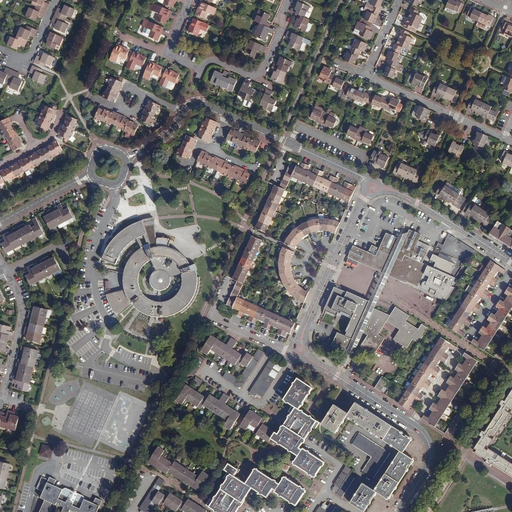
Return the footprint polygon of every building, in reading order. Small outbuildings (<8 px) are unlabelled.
[(46,10),(49,3),(43,1),(42,0),(41,0),(32,0),(37,2),(35,6),(46,10)] [(164,0),(163,4),(166,5),(172,8),(174,3),(173,2),(174,0),(164,0)] [(373,5),(371,9),(379,12),(381,6),(380,6),(382,0),(372,0),(370,4),(373,5)] [(460,13),(464,4),(458,1),(457,3),(454,2),(450,0),(448,0),(445,7),(454,11),(454,10),(460,13)] [(295,9),(292,8),(290,12),(296,14),(304,18),(307,11),(308,11),(310,6),(307,5),(308,4),(303,2),(302,3),(299,1),(295,9)] [(218,9),(202,2),(199,10),(198,9),(196,16),(205,19),(208,13),(215,16),(218,9)] [(75,9),(65,4),(64,7),(65,8),(64,10),(63,9),(58,7),(54,14),(65,19),(66,15),(71,17),(75,9)] [(166,19),(170,11),(154,5),(151,12),(158,15),(156,21),(165,25),(167,19),(166,19)] [(43,18),(46,10),(35,6),(34,9),(29,7),(25,16),(35,20),(36,17),(35,16),(35,14),(37,15),(43,18)] [(367,11),(364,20),(371,23),(372,23),(374,18),(376,18),(379,12),(371,9),(365,6),(364,10),(367,11)] [(469,18),(478,22),(481,14),(476,11),(473,10),(474,8),(468,6),(464,14),(470,17),(469,18)] [(261,24),(269,27),(271,23),(268,22),(271,14),(260,9),(257,15),(258,15),(255,21),(261,24)] [(408,18),(420,24),(422,18),(416,15),(418,12),(410,9),(409,12),(410,13),(408,18)] [(65,19),(54,14),(51,21),(57,23),(58,24),(57,26),(56,25),(55,28),(65,33),(68,24),(63,22),(65,19)] [(309,20),(304,18),(296,14),(294,17),(298,19),(294,26),(299,28),(302,29),(301,31),(303,32),(304,30),(306,31),(308,25),(307,25),(309,20)] [(481,14),(478,22),(486,25),(486,24),(490,26),(494,17),(490,15),(489,17),(487,16),(481,14)] [(417,29),(420,24),(408,18),(405,24),(404,23),(402,26),(410,30),(410,28),(411,27),(417,29)] [(189,32),(198,36),(201,29),(208,32),(211,25),(194,19),(193,22),(194,22),(192,26),(191,26),(189,32)] [(369,27),(371,23),(364,20),(359,31),(361,32),(359,36),(369,40),(372,32),(369,31),(368,30),(369,27)] [(148,21),(147,22),(145,21),(143,27),(152,31),(149,37),(158,41),(160,36),(159,35),(163,27),(148,21)] [(505,34),(511,36),(511,27),(508,25),(509,24),(506,23),(505,23),(503,29),(499,27),(498,29),(502,31),(501,34),(504,36),(505,34)] [(275,30),(269,27),(261,24),(258,30),(257,29),(255,34),(258,35),(262,37),(261,39),(265,41),(266,39),(267,39),(270,31),(273,33),(275,30)] [(17,35),(27,39),(28,36),(26,36),(27,33),(29,34),(34,37),(37,30),(27,25),(25,29),(20,26),(17,35)] [(398,39),(410,45),(413,39),(407,36),(408,33),(401,29),(399,33),(401,34),(398,39)] [(310,45),(311,41),(288,31),(286,37),(291,40),(289,46),(299,51),(303,42),(310,45)] [(51,32),(48,38),(49,39),(48,41),(47,44),(55,48),(56,44),(60,46),(63,37),(51,32)] [(24,46),(27,39),(17,35),(15,38),(11,36),(7,45),(16,49),(18,46),(16,45),(17,43),(19,44),(24,46)] [(408,51),(410,45),(398,39),(396,45),(394,44),(393,48),(400,51),(401,48),(408,51)] [(350,50),(357,53),(359,50),(360,51),(364,52),(367,44),(358,40),(356,44),(353,43),(350,50)] [(264,53),(266,47),(252,41),(250,44),(249,43),(245,52),(255,56),(258,50),(264,53)] [(124,49),(116,45),(113,52),(110,60),(117,63),(120,56),(126,59),(130,50),(125,48),(124,49)] [(357,53),(350,50),(349,53),(347,53),(344,61),(352,65),(355,59),(356,57),(357,57),(359,54),(358,54),(357,53)] [(391,60),(389,63),(396,67),(397,67),(400,59),(397,58),(399,55),(389,51),(386,58),(389,60),(391,60)] [(44,52),(43,55),(45,56),(44,58),(42,57),(37,55),(34,62),(44,67),(46,63),(50,65),(54,56),(44,52)] [(137,64),(143,66),(144,67),(144,65),(145,63),(147,64),(148,62),(146,61),(148,58),(143,56),(142,56),(141,56),(138,54),(134,52),(127,68),(134,71),(136,67),(137,64)] [(273,67),(286,73),(289,67),(290,67),(292,62),(286,59),(283,57),(283,58),(282,58),(281,57),(277,65),(274,64),(273,67)] [(162,77),(163,74),(161,73),(162,71),(163,68),(158,65),(158,66),(150,63),(143,77),(151,80),(153,74),(159,77),(160,76),(162,77)] [(396,67),(389,63),(388,63),(386,66),(387,67),(386,70),(384,75),(392,79),(396,70),(395,70),(396,67)] [(35,74),(37,74),(36,76),(34,76),(33,79),(43,83),(47,74),(42,72),(43,70),(32,65),(30,72),(35,74)] [(5,79),(8,81),(13,71),(5,67),(3,72),(3,74),(1,73),(2,71),(0,70),(0,82),(3,84),(5,79)] [(284,78),(286,73),(273,67),(271,70),(275,71),(271,79),(274,80),(273,81),(275,82),(276,80),(280,82),(283,84),(285,79),(284,78)] [(328,84),(331,76),(328,75),(328,73),(330,71),(322,67),(318,76),(322,78),(320,81),(328,84)] [(170,71),(166,69),(160,84),(172,90),(174,89),(176,83),(177,81),(179,82),(180,79),(178,79),(180,75),(174,72),(174,73),(170,72),(170,71)] [(13,71),(8,81),(11,82),(10,86),(18,90),(22,80),(19,79),(19,81),(17,80),(18,78),(20,74),(13,71)] [(222,85),(228,72),(225,71),(223,74),(216,71),(211,82),(216,84),(217,83),(222,85)] [(228,72),(222,85),(228,88),(227,89),(233,92),(238,80),(230,77),(231,74),(228,72)] [(425,76),(425,77),(417,74),(412,84),(415,86),(416,84),(421,86),(420,88),(424,90),(429,77),(425,76)] [(332,75),(331,76),(328,84),(331,85),(331,86),(339,90),(343,81),(337,79),(335,78),(336,76),(332,75)] [(111,84),(109,88),(119,93),(122,85),(121,85),(122,82),(112,77),(110,83),(111,84)] [(511,78),(507,77),(504,85),(505,85),(503,89),(504,89),(502,93),(503,93),(509,96),(510,92),(511,93),(511,92),(511,78)] [(251,83),(245,80),(238,95),(243,96),(242,98),(250,101),(255,91),(249,88),(251,83)] [(444,99),(449,88),(441,84),(440,87),(436,85),(433,94),(436,95),(437,94),(441,96),(441,98),(444,99)] [(355,100),(358,92),(353,89),(353,87),(347,85),(342,98),(346,99),(347,96),(355,100)] [(115,99),(119,93),(109,88),(107,93),(106,92),(104,98),(113,102),(114,99),(115,99)] [(457,91),(449,88),(444,99),(447,100),(449,99),(453,101),(452,102),(456,104),(459,96),(456,94),(457,91)] [(263,107),(272,111),(275,104),(277,100),(270,97),(273,91),(267,89),(260,104),(264,105),(263,107)] [(358,92),(355,100),(363,103),(364,101),(370,104),(373,97),(370,96),(370,95),(365,93),(364,94),(358,92)] [(380,107),(383,109),(387,101),(387,100),(384,98),(383,100),(381,98),(375,96),(371,104),(380,108),(380,107)] [(387,101),(383,109),(391,112),(392,110),(399,113),(401,106),(399,105),(400,102),(392,98),(391,101),(390,103),(387,101)] [(149,100),(144,110),(153,115),(155,110),(156,111),(159,105),(149,100)] [(476,113),(478,114),(483,103),(476,100),(474,102),(471,101),(467,109),(471,111),(471,109),(475,111),(476,113)] [(491,107),(483,103),(478,114),(481,115),(483,114),(487,116),(486,118),(495,121),(500,110),(497,109),(496,112),(490,110),(491,107)] [(40,115),(51,120),(52,116),(54,117),(57,110),(56,110),(57,107),(56,107),(52,105),(51,105),(50,107),(46,105),(44,110),(43,109),(40,115)] [(411,116),(426,123),(428,119),(426,118),(427,115),(430,113),(431,111),(420,106),(420,107),(416,105),(411,116)] [(104,122),(109,111),(102,108),(102,109),(99,108),(94,118),(99,121),(100,120),(104,122)] [(322,123),(326,115),(322,114),(323,112),(315,108),(312,116),(317,119),(316,120),(322,123)] [(153,115),(144,110),(141,117),(142,118),(141,120),(150,125),(153,119),(151,119),(153,115)] [(112,113),(109,111),(104,122),(110,124),(110,123),(115,125),(120,115),(113,112),(112,113)] [(65,122),(64,125),(74,130),(77,124),(75,123),(77,119),(67,114),(67,115),(64,122),(65,122)] [(51,120),(40,115),(38,120),(40,121),(37,126),(47,131),(51,123),(49,123),(51,120)] [(119,129),(124,131),(129,120),(126,119),(126,118),(120,115),(115,125),(120,128),(119,129)] [(326,115),(322,123),(328,126),(329,124),(335,127),(338,118),(330,115),(329,117),(326,115)] [(0,127),(0,128),(2,133),(12,128),(11,125),(12,124),(8,117),(0,121),(0,125),(1,127),(0,127)] [(203,122),(200,127),(211,132),(212,129),(214,130),(217,122),(206,117),(204,123),(203,122)] [(129,120),(124,131),(128,133),(127,134),(133,136),(138,126),(135,125),(136,123),(129,120)] [(74,130),(64,125),(62,128),(61,128),(58,135),(68,139),(70,135),(72,135),(74,130)] [(352,138),(358,141),(362,133),(358,131),(359,130),(351,126),(347,134),(353,137),(352,138)] [(211,132),(200,127),(198,133),(199,133),(197,138),(208,142),(211,136),(210,135),(211,132)] [(6,137),(8,142),(19,136),(15,130),(14,131),(12,128),(2,133),(5,138),(6,137)] [(226,139),(235,144),(240,133),(232,129),(231,130),(230,130),(226,139)] [(432,131),(429,129),(424,140),(435,146),(440,134),(437,133),(435,134),(432,133),(432,131)] [(485,144),(489,136),(477,131),(476,133),(477,136),(475,140),(474,139),(472,143),(475,144),(473,148),(482,151),(483,147),(481,146),(483,143),(485,144)] [(240,133),(235,144),(240,145),(239,147),(245,149),(249,138),(246,137),(247,136),(240,133)] [(362,133),(358,141),(365,144),(365,142),(371,144),(374,136),(366,133),(365,135),(362,133)] [(194,142),(196,137),(191,135),(191,138),(186,135),(182,145),(192,150),(195,143),(194,142)] [(19,136),(8,142),(13,151),(22,147),(20,144),(22,143),(19,136)] [(249,138),(245,149),(251,151),(251,150),(255,152),(260,141),(253,139),(253,140),(249,138)] [(48,147),(53,157),(59,154),(58,153),(62,151),(57,141),(50,144),(51,146),(48,147)] [(456,142),(454,141),(453,143),(449,150),(448,152),(456,155),(458,152),(461,154),(465,146),(461,144),(461,146),(457,144),(456,142)] [(192,150),(182,145),(179,150),(178,149),(176,154),(186,159),(188,157),(189,157),(192,150)] [(48,160),(53,157),(48,147),(45,149),(44,148),(38,151),(44,161),(48,159),(48,160)] [(385,169),(390,158),(382,154),(383,152),(380,150),(379,152),(375,150),(371,159),(375,160),(374,163),(377,165),(378,164),(382,165),(382,168),(385,169)] [(503,163),(510,167),(510,166),(511,162),(511,154),(511,155),(507,154),(508,152),(504,150),(501,159),(504,160),(503,163)] [(29,157),(35,167),(40,164),(39,163),(44,161),(38,151),(31,155),(32,156),(29,157)] [(200,165),(206,167),(210,157),(207,155),(208,154),(201,151),(196,161),(200,163),(200,165)] [(19,161),(24,171),(29,169),(29,170),(35,167),(29,157),(26,159),(26,157),(19,161)] [(210,157),(206,167),(211,170),(212,168),(216,170),(221,160),(214,157),(213,158),(210,157)] [(221,160),(216,170),(220,172),(219,173),(225,176),(230,165),(227,164),(227,163),(221,160)] [(20,173),(24,171),(19,161),(12,165),(13,166),(10,167),(16,177),(21,174),(20,173)] [(295,170),(293,174),(292,175),(296,176),(295,178),(299,180),(306,164),(302,162),(300,168),(299,167),(300,166),(297,165),(296,166),(295,170)] [(405,178),(410,167),(402,163),(400,166),(397,164),(393,173),(397,174),(398,173),(401,175),(402,177),(405,178)] [(306,164),(299,180),(302,181),(303,180),(306,181),(311,171),(309,170),(309,171),(307,171),(310,166),(306,164)] [(231,177),(236,179),(240,168),(234,165),(233,167),(230,165),(225,176),(231,178),(231,177)] [(16,177),(10,167),(7,169),(7,168),(0,171),(5,181),(9,179),(10,180),(16,177)] [(413,182),(416,183),(421,172),(410,167),(405,178),(407,179),(409,178),(413,180),(413,182)] [(240,168),(236,179),(240,181),(239,182),(245,185),(250,174),(246,173),(247,171),(240,168)] [(314,172),(311,171),(306,181),(310,183),(309,184),(313,186),(320,170),(317,169),(314,174),(313,173),(314,172)] [(320,170),(313,186),(317,188),(318,186),(321,188),(326,178),(324,177),(323,178),(322,177),(325,172),(320,170)] [(324,191),(327,192),(334,177),(331,175),(329,180),(328,180),(328,179),(326,178),(321,188),(325,190),(324,191)] [(334,177),(327,192),(331,194),(332,193),(335,194),(340,184),(338,183),(337,184),(336,183),(338,178),(334,177)] [(342,199),(349,183),(345,182),(343,187),(341,186),(342,185),(340,184),(335,194),(339,196),(338,197),(342,199)] [(352,185),(349,183),(342,199),(345,200),(346,199),(350,201),(355,189),(355,188),(356,186),(353,185),(352,188),(351,188),(352,185)] [(282,193),(284,188),(280,187),(274,184),(273,186),(274,186),(275,187),(273,193),(282,197),(283,193),(282,193)] [(445,200),(452,190),(445,185),(443,188),(440,186),(435,193),(438,195),(439,194),(442,196),(443,199),(445,200)] [(459,195),(452,190),(445,200),(447,201),(450,201),(453,203),(452,205),(455,207),(460,199),(458,197),(459,195)] [(268,195),(267,198),(278,203),(279,200),(280,200),(282,197),(273,193),(271,197),(270,196),(268,195)] [(276,207),(278,203),(267,198),(266,200),(267,201),(269,201),(266,207),(276,211),(277,207),(276,207)] [(473,218),(475,219),(482,209),(474,204),(473,207),(469,205),(464,213),(468,215),(469,213),(473,216),(473,218)] [(66,221),(67,221),(74,217),(68,205),(65,207),(65,208),(63,209),(63,208),(61,205),(58,207),(66,221)] [(65,222),(66,221),(58,207),(55,209),(57,212),(52,215),(58,226),(65,222)] [(262,210),(260,213),(271,217),(273,214),(274,215),(276,211),(266,207),(265,211),(263,210),(262,210)] [(482,209),(475,219),(477,221),(480,221),(483,223),(482,224),(486,227),(491,219),(487,217),(489,214),(482,209)] [(58,226),(52,215),(50,211),(46,213),(48,217),(44,219),(50,230),(58,226)] [(271,217),(260,213),(260,215),(261,216),(262,216),(260,221),(269,226),(271,222),(269,221),(271,217)] [(325,229),(327,230),(329,219),(325,218),(324,214),(320,214),(320,218),(319,218),(320,231),(323,231),(323,230),(325,229)] [(31,226),(37,237),(45,233),(37,218),(32,221),(34,224),(31,226)] [(317,231),(320,231),(319,218),(314,219),(308,221),(312,232),(315,230),(316,230),(317,231)] [(152,219),(142,221),(144,227),(146,226),(146,225),(151,224),(151,226),(153,225),(152,219)] [(335,220),(329,219),(327,230),(331,231),(332,231),(332,232),(335,234),(340,222),(335,220)] [(169,286),(170,284),(170,282),(171,281),(170,279),(170,278),(182,275),(182,278),(182,280),(182,283),(182,285),(181,288),(180,290),(179,292),(178,294),(177,296),(175,298),(173,299),(170,301),(168,302),(166,302),(164,303),(162,303),(160,303),(160,312),(158,312),(159,318),(164,318),(169,317),(174,315),(179,313),(180,315),(184,312),(187,309),(191,305),(193,301),(196,296),(197,293),(198,290),(198,287),(199,284),(199,278),(197,278),(195,271),(196,271),(194,265),(190,267),(188,268),(187,265),(185,264),(184,262),(187,260),(185,258),(183,260),(180,257),(182,255),(179,253),(177,255),(174,253),(175,250),(173,249),(172,252),(169,251),(168,251),(168,248),(170,241),(169,241),(169,239),(164,239),(157,238),(157,240),(155,240),(153,225),(151,226),(151,224),(148,224),(146,225),(146,226),(144,227),(142,221),(137,223),(138,224),(135,225),(132,226),(128,228),(125,231),(121,233),(117,237),(113,241),(107,246),(106,248),(104,251),(103,254),(101,259),(115,264),(118,257),(120,254),(122,252),(121,251),(124,249),(126,246),(129,244),(131,242),(134,240),(137,239),(140,237),(144,236),(147,245),(143,246),(143,248),(141,249),(139,250),(137,252),(134,254),(132,256),(130,259),(128,262),(126,264),(125,267),(124,269),(124,270),(124,271),(123,272),(123,273),(123,274),(122,278),(122,281),(122,283),(123,286),(123,290),(105,295),(107,301),(110,308),(113,311),(117,317),(120,315),(122,313),(131,305),(132,305),(136,302),(136,300),(142,296),(143,296),(141,294),(140,292),(139,290),(138,288),(138,286),(137,283),(137,281),(137,278),(138,275),(139,273),(140,270),(141,268),(143,266),(144,264),(146,262),(148,261),(150,260),(155,271),(154,272),(153,273),(152,274),(151,275),(150,277),(149,278),(149,280),(149,282),(149,283),(150,285),(151,286),(152,288),(153,289),(154,290),(156,291),(157,291),(159,291),(161,292),(163,291),(164,291),(166,290),(167,289),(168,287),(169,286)] [(268,229),(269,226),(260,221),(258,225),(257,224),(256,224),(254,227),(265,232),(266,228),(268,229)] [(305,222),(298,226),(306,236),(308,235),(307,234),(309,233),(312,232),(308,221),(305,222)] [(503,227),(497,223),(490,234),(511,248),(511,232),(511,229),(511,223),(507,221),(503,227)] [(37,237),(31,226),(26,228),(24,225),(21,227),(29,241),(37,237)] [(306,236),(298,226),(294,229),(290,233),(299,241),(301,238),(303,237),(303,238),(306,236)] [(20,232),(16,234),(22,245),(25,243),(29,241),(21,227),(18,228),(20,232)] [(408,233),(391,273),(394,274),(393,276),(401,279),(401,281),(417,289),(428,265),(423,263),(430,246),(419,241),(421,235),(409,230),(408,233)] [(14,249),(22,245),(16,234),(11,236),(9,233),(6,235),(14,249)] [(297,244),(299,241),(290,233),(287,237),(284,243),(296,249),(297,246),(296,245),(297,244)] [(376,304),(389,276),(408,233),(399,236),(398,238),(384,270),(382,273),(369,301),(369,300),(345,353),(339,367),(350,362),(363,332),(374,306),(376,304)] [(398,238),(386,233),(379,250),(377,250),(378,248),(372,245),(369,251),(371,252),(371,254),(353,246),(348,257),(359,262),(360,260),(380,270),(381,268),(384,270),(398,238)] [(0,242),(6,253),(14,249),(6,235),(3,236),(4,239),(5,241),(3,242),(3,240),(0,241),(0,242)] [(252,238),(250,243),(259,247),(261,244),(259,243),(261,239),(251,235),(250,237),(251,238),(252,238)] [(246,246),(244,249),(255,254),(256,250),(258,251),(259,247),(250,243),(248,247),(247,247),(246,246)] [(281,250),(280,257),(291,259),(292,255),(292,254),(294,255),(295,252),(283,246),(281,250)] [(255,254),(244,249),(243,251),(244,252),(246,252),(244,257),(253,262),(255,258),(253,257),(255,254)] [(433,267),(428,265),(417,289),(423,291),(424,290),(429,292),(429,294),(435,297),(435,295),(441,297),(440,299),(446,301),(459,280),(451,276),(456,263),(433,253),(430,259),(436,262),(433,267)] [(45,259),(53,273),(61,269),(55,258),(50,260),(49,257),(45,259)] [(251,266),(253,262),(244,257),(242,262),(240,261),(239,261),(238,263),(248,268),(250,265),(251,266)] [(278,263),(279,268),(292,267),(292,264),(291,264),(290,262),(291,259),(280,257),(278,263)] [(357,266),(359,262),(349,258),(347,261),(357,266)] [(45,278),(53,273),(45,259),(42,261),(44,264),(39,266),(45,278)] [(382,273),(384,270),(381,268),(380,270),(360,260),(359,262),(382,273)] [(488,268),(497,274),(499,272),(498,271),(504,274),(506,271),(490,261),(489,264),(490,265),(488,268)] [(239,267),(237,272),(246,276),(248,272),(247,271),(248,268),(238,263),(237,266),(238,267),(239,267)] [(45,278),(39,266),(35,268),(34,265),(30,267),(38,281),(45,278)] [(38,281),(30,267),(27,269),(29,272),(24,274),(30,286),(38,281)] [(280,274),(282,279),(292,275),(291,271),(291,270),(292,270),(292,267),(279,268),(280,274)] [(495,277),(497,274),(488,268),(486,272),(484,271),(482,274),(496,283),(498,280),(494,277),(495,276),(495,277)] [(237,280),(242,283),(243,279),(245,279),(246,276),(237,272),(235,276),(234,275),(233,275),(232,278),(237,280)] [(394,274),(391,273),(389,276),(401,281),(401,279),(393,276),(394,274)] [(496,283),(482,274),(480,278),(481,279),(479,282),(488,288),(490,285),(489,284),(490,284),(494,286),(496,283)] [(284,284),(287,288),(298,281),(296,278),(295,279),(294,278),(292,275),(282,279),(284,284)] [(290,293),(295,297),(302,288),(299,285),(298,285),(299,283),(298,281),(287,288),(290,293)] [(476,284),(474,287),(488,297),(489,294),(485,291),(486,289),(487,290),(488,288),(479,282),(477,285),(476,284)] [(347,293),(334,287),(324,311),(336,316),(337,313),(351,318),(345,331),(346,332),(345,336),(336,332),(330,346),(345,353),(369,300),(347,291),(347,293)] [(486,300),(488,297),(474,287),(471,291),(472,291),(470,295),(480,301),(481,299),(480,298),(481,297),(486,300)] [(302,288),(295,297),(298,300),(304,303),(309,291),(307,290),(306,291),(304,290),(302,288)] [(480,301),(470,295),(468,298),(467,298),(465,300),(479,309),(481,306),(477,304),(477,303),(478,303),(480,301)] [(136,302),(132,305),(133,306),(139,311),(140,312),(145,315),(150,317),(153,318),(159,318),(158,312),(160,312),(160,303),(158,303),(155,303),(153,302),(151,301),(149,300),(146,299),(144,297),(143,296),(142,296),(136,300),(136,302)] [(234,314),(237,315),(245,300),(241,299),(241,300),(237,298),(236,299),(235,303),(233,307),(232,308),(235,309),(236,308),(237,308),(234,314)] [(511,302),(506,299),(504,303),(500,301),(498,303),(511,311),(511,310),(511,309),(511,307),(511,302)] [(245,300),(237,315),(241,317),(244,311),(245,312),(244,313),(246,314),(251,304),(248,303),(248,302),(245,300)] [(479,309),(465,300),(463,304),(464,305),(462,308),(471,314),(473,311),(472,311),(473,310),(477,313),(479,309)] [(500,309),(497,312),(506,318),(507,316),(509,312),(510,313),(511,311),(498,303),(496,307),(500,309)] [(255,306),(251,304),(246,314),(249,315),(250,314),(251,315),(248,320),(252,322),(259,307),(255,305),(255,306)] [(31,310),(30,313),(46,317),(48,309),(35,306),(34,311),(31,310)] [(409,315),(395,307),(391,314),(374,306),(363,332),(367,334),(361,345),(374,354),(384,339),(377,335),(386,322),(399,330),(393,340),(406,348),(412,340),(418,343),(428,328),(421,323),(418,329),(406,321),(409,315)] [(259,307),(252,322),(256,324),(258,318),(259,319),(259,320),(261,321),(266,311),(262,309),(263,308),(259,307)] [(457,314),(471,323),(473,320),(468,317),(469,316),(470,316),(471,314),(462,308),(460,311),(459,310),(457,314)] [(262,327),(266,328),(273,313),(270,311),(269,312),(266,311),(261,321),(263,322),(264,321),(265,321),(262,327)] [(492,314),(490,317),(502,324),(503,323),(503,322),(505,319),(506,319),(506,318),(497,312),(495,316),(492,314)] [(43,326),(46,317),(30,313),(29,318),(32,319),(31,323),(43,326)] [(273,313),(266,328),(270,330),(272,325),(273,325),(273,326),(275,328),(280,318),(276,316),(277,315),(273,313)] [(453,321),(463,327),(464,325),(463,324),(464,323),(468,326),(471,323),(457,314),(455,317),(455,318),(453,321)] [(489,325),(498,331),(499,330),(498,329),(501,326),(502,324),(490,317),(488,320),(491,322),(489,325)] [(280,318),(275,328),(278,329),(278,327),(279,328),(277,333),(280,335),(288,319),(284,318),(283,319),(280,318)] [(463,327),(453,321),(450,318),(445,325),(464,337),(465,334),(460,330),(460,329),(461,330),(463,327)] [(291,321),(288,319),(280,335),(284,337),(287,331),(288,332),(287,333),(290,334),(295,324),(291,322),(291,321)] [(41,334),(43,326),(31,323),(30,328),(27,327),(26,330),(41,334)] [(0,333),(12,336),(12,333),(9,332),(8,332),(8,329),(10,330),(10,327),(0,324),(0,333)] [(497,332),(498,331),(489,325),(487,329),(483,327),(482,330),(494,337),(495,336),(494,336),(496,332),(497,332)] [(41,334),(26,330),(25,334),(28,335),(27,340),(39,343),(41,334)] [(493,339),(494,337),(482,330),(479,333),(483,335),(481,338),(489,344),(490,343),(489,343),(492,338),(493,339)] [(12,336),(0,333),(0,342),(6,344),(7,339),(11,340),(12,336)] [(225,346),(209,336),(199,351),(205,355),(209,349),(237,366),(239,362),(247,367),(238,380),(226,372),(222,378),(235,386),(235,384),(241,388),(263,353),(257,349),(253,357),(243,351),(240,355),(230,349),(231,347),(232,348),(235,342),(229,338),(225,344),(227,344),(225,346)] [(438,344),(447,350),(449,348),(448,347),(449,346),(455,350),(457,347),(441,337),(439,340),(440,341),(438,344)] [(488,346),(489,344),(481,338),(478,342),(474,339),(472,342),(482,349),(483,348),(483,349),(485,349),(488,345),(488,346)] [(446,353),(447,350),(438,344),(436,347),(435,347),(433,350),(447,359),(449,356),(445,353),(445,352),(446,353)] [(25,351),(24,356),(36,359),(38,350),(23,346),(22,350),(25,351)] [(447,359),(433,350),(431,353),(431,354),(429,357),(439,363),(441,360),(440,360),(440,359),(445,362),(447,359)] [(467,358),(465,362),(474,367),(475,366),(474,365),(477,362),(475,359),(465,352),(462,355),(467,358)] [(36,359),(24,356),(23,360),(19,359),(18,363),(33,367),(34,367),(36,359)] [(203,361),(198,357),(188,373),(193,376),(203,361)] [(424,363),(438,372),(440,369),(436,366),(437,366),(439,363),(429,357),(427,360),(426,360),(424,363)] [(282,364),(270,358),(248,392),(254,396),(255,393),(261,397),(282,364)] [(382,376),(383,377),(389,367),(378,360),(371,371),(381,377),(382,376)] [(458,366),(469,374),(470,372),(472,369),(474,367),(465,362),(463,365),(460,363),(458,366)] [(19,372),(31,375),(33,367),(18,363),(16,367),(20,368),(19,372)] [(436,375),(438,372),(424,363),(422,366),(423,367),(421,370),(430,376),(432,374),(431,374),(432,373),(436,375)] [(469,374),(458,366),(456,369),(459,371),(457,375),(465,380),(466,379),(466,378),(468,375),(469,374)] [(430,376),(421,370),(418,374),(417,373),(416,376),(430,385),(431,382),(428,380),(428,379),(429,379),(430,376)] [(14,376),(13,379),(29,383),(31,375),(19,372),(18,377),(14,376)] [(449,379),(461,387),(462,386),(461,385),(464,382),(465,380),(457,375),(454,378),(451,376),(449,379)] [(383,377),(382,376),(381,377),(374,388),(381,392),(384,387),(388,390),(393,383),(383,377)] [(427,388),(430,385),(416,376),(413,380),(414,381),(412,383),(422,390),(423,387),(423,386),(427,388)] [(202,382),(196,378),(192,384),(198,387),(202,382)] [(311,387),(297,378),(283,399),(292,405),(288,411),(291,414),(278,434),(263,424),(265,420),(250,411),(240,426),(246,430),(248,427),(250,425),(255,428),(253,431),(253,432),(268,441),(270,439),(297,456),(292,463),(296,465),(296,467),(298,468),(300,468),(314,477),(324,462),(302,448),(301,450),(298,448),(312,427),(314,428),(318,422),(297,409),(311,387)] [(27,392),(29,383),(13,379),(12,383),(16,384),(17,384),(16,386),(15,386),(14,389),(27,392)] [(461,387),(449,379),(447,382),(450,385),(448,388),(456,394),(457,392),(459,388),(460,389),(461,387)] [(420,392),(422,390),(412,383),(410,387),(409,386),(407,389),(421,399),(423,396),(419,393),(420,392)] [(204,399),(186,388),(176,403),(182,407),(186,401),(200,410),(203,406),(226,421),(223,426),(230,430),(239,415),(223,405),(224,403),(225,404),(228,398),(222,394),(218,400),(219,400),(218,402),(206,395),(204,399)] [(456,394),(448,388),(446,391),(443,390),(440,393),(452,400),(453,399),(453,398),(455,395),(456,395),(456,394)] [(421,399),(407,389),(405,393),(406,394),(404,397),(413,403),(415,401),(414,400),(415,399),(419,402),(421,399)] [(440,401),(448,407),(449,406),(448,405),(450,402),(451,402),(452,400),(440,393),(438,396),(442,398),(440,401)] [(511,396),(509,395),(505,401),(503,400),(500,404),(502,406),(485,432),(483,431),(480,435),(482,437),(475,448),(478,450),(476,453),(487,461),(486,463),(491,466),(492,464),(511,476),(511,463),(488,449),(511,411),(511,396)] [(412,406),(413,403),(404,397),(402,400),(401,400),(399,403),(414,413),(416,409),(410,406),(411,405),(412,406)] [(434,403),(432,406),(444,413),(445,412),(444,412),(446,408),(447,408),(448,407),(440,401),(437,405),(434,403)] [(348,413),(334,404),(321,423),(335,432),(346,416),(400,450),(374,490),(363,482),(350,502),(364,511),(377,492),(389,499),(414,459),(403,452),(412,438),(355,402),(348,413)] [(431,414),(440,420),(440,419),(440,418),(442,415),(443,415),(444,413),(432,406),(430,409),(433,411),(431,414)] [(0,426),(7,428),(11,412),(7,412),(6,414),(6,416),(4,415),(4,414),(2,413),(0,420),(0,426)] [(11,412),(7,428),(15,430),(18,418),(13,417),(14,413),(11,412)] [(440,420),(431,414),(429,418),(424,415),(422,418),(433,425),(433,424),(435,425),(438,421),(439,421),(440,420)] [(390,452),(359,432),(351,444),(371,456),(362,470),(373,477),(390,452)] [(53,447),(42,445),(39,455),(50,458),(53,447)] [(161,452),(156,448),(145,463),(164,475),(166,472),(197,491),(207,476),(201,472),(197,478),(172,462),(170,466),(158,457),(161,452)] [(329,454),(346,465),(350,459),(333,448),(329,454)] [(0,470),(8,472),(10,463),(6,462),(7,461),(1,459),(0,461),(0,460),(0,470)] [(236,469),(228,464),(224,470),(227,472),(222,478),(225,480),(212,500),(209,499),(205,504),(216,511),(234,511),(250,487),(266,497),(271,488),(275,490),(274,491),(296,506),(305,491),(291,482),(291,480),(288,478),(287,479),(284,477),(279,484),(255,469),(245,484),(234,476),(238,470),(239,471),(240,470),(237,468),(236,469)] [(336,493),(349,474),(351,470),(346,466),(333,485),(334,485),(332,490),(336,493)] [(354,477),(349,474),(336,493),(335,494),(341,498),(354,477)] [(162,483),(157,479),(137,510),(139,511),(145,511),(144,511),(150,502),(160,509),(162,504),(174,511),(179,511),(180,510),(184,511),(204,511),(205,511),(183,497),(180,502),(165,492),(162,496),(156,492),(162,483)] [(51,492),(53,486),(47,483),(44,489),(51,492)] [(80,509),(72,506),(73,503),(68,501),(67,504),(58,500),(61,495),(62,493),(63,490),(55,487),(53,486),(51,492),(44,489),(40,499),(45,501),(39,511),(95,511),(91,510),(94,504),(84,500),(82,505),(80,509)] [(67,504),(68,501),(69,499),(61,495),(58,500),(67,504)] [(72,506),(80,509),(82,505),(74,501),(73,503),(72,506)]
